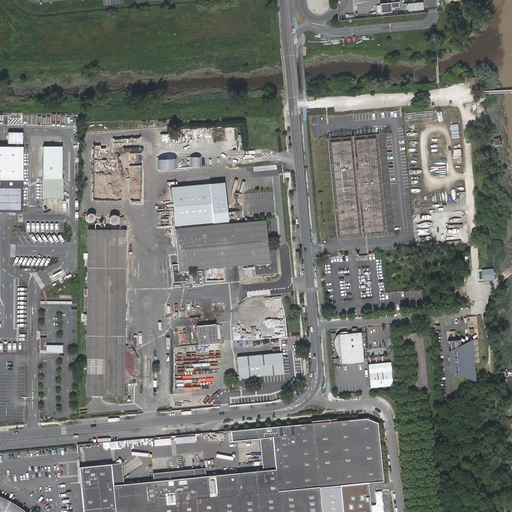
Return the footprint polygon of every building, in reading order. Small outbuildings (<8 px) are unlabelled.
[(398,7),(398,2),(379,4),(380,13),(391,12),(390,8),(398,7)] [(457,10),(453,10),(451,12),(451,16),(453,18),(457,18),(459,16),(459,12),(457,10)] [(374,139),(355,140),(364,233),(382,231),(374,139)] [(349,141),(330,143),(339,235),(358,233),(349,141)] [(61,177),(61,145),(42,145),(42,177),(42,197),(62,198),(62,177),(61,177)] [(143,145),(93,145),(94,178),(101,178),(102,186),(129,185),(129,180),(139,179),(139,164),(144,164),(143,145)] [(0,209),(21,210),(22,147),(0,146),(0,209)] [(230,219),(226,181),(171,187),(175,225),(230,219)] [(108,220),(109,221),(109,223),(110,224),(112,224),(113,225),(115,224),(116,224),(117,223),(118,221),(118,220),(118,218),(117,217),(116,216),(115,215),(113,215),(112,215),(110,216),(109,217),(109,218),(108,220)] [(266,219),(175,229),(179,264),(174,265),(175,283),(192,281),(191,277),(193,277),(193,274),(191,274),(190,270),(255,263),(257,274),(276,272),(280,269),(277,248),(269,249),(266,219)] [(127,233),(89,232),(87,399),(125,399),(125,383),(131,383),(133,378),(135,378),(137,371),(137,363),(135,357),(133,357),(132,351),(125,351),(127,233)] [(204,284),(203,271),(193,272),(193,277),(194,285),(204,284)] [(197,326),(199,345),(219,343),(218,339),(217,325),(217,324),(197,326)] [(338,334),(348,333),(346,331),(345,331),(342,331),(341,331),(338,333),(337,334),(335,336),(334,339),(333,340),(333,343),(335,350),(338,355),(340,358),(338,334)] [(361,332),(338,334),(341,364),(364,362),(361,332)] [(423,332),(398,334),(399,344),(411,342),(416,390),(428,389),(423,332)] [(47,337),(40,337),(40,350),(46,350),(46,352),(63,352),(63,344),(47,344),(47,337)] [(458,379),(470,382),(474,384),(470,345),(467,346),(461,350),(460,344),(448,345),(448,347),(449,347),(452,376),(458,376),(458,379)] [(233,377),(234,386),(253,384),(253,376),(255,376),(255,383),(256,387),(267,386),(266,378),(263,379),(262,375),(285,373),(282,352),(238,356),(240,376),(233,377)] [(391,370),(368,372),(369,387),(392,385),(391,370)] [(321,511),(319,487),(340,485),(368,482),(383,480),(377,422),(366,418),(230,430),(231,441),(259,438),(262,470),(205,476),(205,468),(153,473),(153,481),(123,484),(121,463),(79,468),(83,511),(321,511)] [(66,482),(68,511),(75,511),(74,482),(66,482)] [(371,511),(368,482),(340,485),(342,511),(371,511)] [(319,487),(321,511),(342,511),(340,485),(319,487)] [(0,511),(26,511),(21,508),(11,502),(2,497),(0,496),(0,511)]
